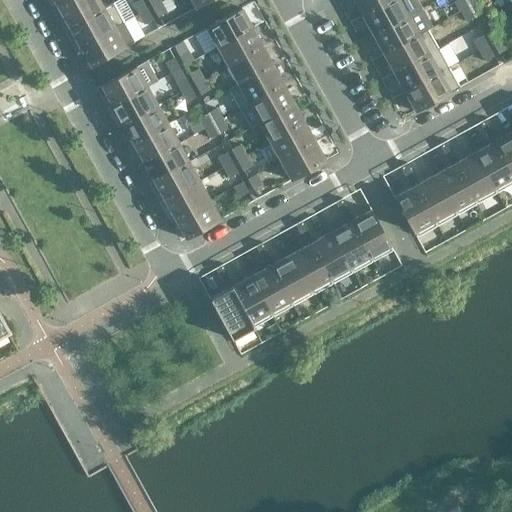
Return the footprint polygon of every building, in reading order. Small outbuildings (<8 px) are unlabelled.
[(53,0),(59,9),(75,0),(53,0)] [(104,8),(99,0),(75,0),(59,9),(69,28),(104,8)] [(123,0),(118,0),(113,3),(123,22),(124,23),(134,17),(123,0)] [(147,9),(141,0),(139,0),(133,4),(139,14),(147,9)] [(171,0),(164,0),(161,2),(167,12),(175,7),(171,0)] [(210,0),(191,0),(195,7),(196,8),(210,0)] [(353,0),(362,16),(392,0),(353,0)] [(408,16),(399,0),(392,0),(362,16),(373,35),(408,16)] [(399,0),(408,16),(422,8),(417,0),(399,0)] [(470,7),(465,0),(456,0),(455,1),(461,11),(470,7)] [(167,12),(161,2),(153,6),(158,17),(167,12)] [(484,12),(478,2),(470,7),(475,17),(484,12)] [(113,3),(104,8),(115,28),(124,23),(123,22),(113,3)] [(475,17),(470,7),(461,11),(467,22),(475,17)] [(80,47),(115,28),(104,8),(69,28),(80,47)] [(217,47),(252,27),(242,10),(242,8),(206,28),(207,29),(217,47)] [(428,30),(428,32),(433,29),(432,27),(422,8),(408,16),(419,34),(419,35),(428,30)] [(153,20),(147,9),(139,14),(144,24),(153,20)] [(383,54),(419,35),(419,34),(408,16),(373,35),(383,54)] [(134,17),(124,23),(133,41),(143,35),(134,17)] [(124,23),(115,28),(126,47),(134,42),(133,41),(124,23)] [(228,66),(263,47),(252,27),(217,47),(228,66)] [(126,47),(115,28),(80,47),(90,66),(126,47)] [(496,28),(487,32),(493,43),(502,38),(496,28)] [(205,53),(217,47),(207,29),(195,35),(205,53)] [(428,30),(419,35),(429,54),(438,49),(428,32),(428,30)] [(394,73),(429,54),(419,35),(383,54),(394,73)] [(488,46),(482,36),(473,40),(479,51),(488,46)] [(507,49),(502,38),(493,43),(499,53),(507,49)] [(175,47),(179,55),(188,50),(183,42),(175,47)] [(448,45),(439,50),(449,68),(458,62),(448,45)] [(494,56),(488,46),(479,51),(485,61),(494,56)] [(228,66),(238,84),(238,85),(273,66),(263,47),(228,66)] [(438,49),(429,54),(440,72),(449,68),(439,50),(438,49)] [(188,50),(179,55),(185,65),(193,61),(188,50)] [(404,92),(440,72),(429,54),(394,73),(404,92)] [(179,68),(174,58),(165,63),(171,73),(179,68)] [(193,61),(185,65),(190,74),(198,69),(193,61)] [(137,67),(147,86),(157,80),(147,62),(137,67)] [(457,65),(450,70),(459,87),(467,83),(457,65)] [(137,67),(136,66),(101,86),(112,105),(147,86),(137,67)] [(273,66),(238,85),(249,104),(284,85),(273,66)] [(179,68),(171,73),(176,81),(184,77),(179,68)] [(449,68),(440,72),(451,92),(459,88),(459,87),(450,70),(449,68)] [(198,69),(190,74),(195,84),(204,79),(198,69)] [(216,72),(204,79),(210,90),(222,83),(216,72)] [(416,111),(451,92),(440,72),(404,92),(415,111),(415,112),(416,111)] [(190,87),(184,77),(176,81),(181,92),(190,87)] [(210,90),(204,79),(195,84),(201,95),(210,90)] [(240,109),(249,104),(238,85),(230,90),(240,109)] [(284,85),(249,104),(259,123),(295,104),(284,85)] [(122,124),(157,105),(147,86),(112,105),(122,124)] [(196,98),(190,87),(181,92),(187,102),(196,98)] [(251,128),(259,123),(249,104),(240,109),(251,128)] [(270,142),(305,123),(295,104),(259,123),(270,142)] [(168,124),(157,105),(122,124),(133,143),(168,124)] [(222,119),(216,108),(208,113),(214,124),(222,119)] [(214,124),(208,113),(199,118),(200,119),(205,128),(214,124)] [(485,132),(489,130),(492,129),(487,118),(483,120),(480,122),(485,132)] [(194,135),(205,128),(200,119),(188,125),(194,135)] [(228,129),(222,119),(214,124),(219,134),(228,129)] [(280,161),(315,142),(305,123),(270,142),(280,161)] [(143,162),(178,143),(168,124),(133,143),(143,162)] [(211,139),(219,134),(214,124),(205,128),(211,139)] [(491,143),(495,141),(498,139),(492,129),(489,130),(485,132),(491,143)] [(511,131),(498,139),(495,141),(511,172),(511,131)] [(440,144),(445,154),(449,153),(452,151),(447,140),(443,142),(440,144)] [(511,177),(511,172),(495,141),(491,143),(475,152),(494,187),(511,177)] [(293,180),(326,162),(326,161),(315,142),(280,161),(291,180),(291,181),(293,180)] [(154,182),(189,162),(178,143),(143,162),(154,182)] [(240,145),(232,149),(237,160),(246,155),(240,145)] [(451,165),(455,163),(458,161),(452,151),(449,153),(445,154),(451,165)] [(232,163),(226,152),(218,157),(223,168),(232,163)] [(475,152),(458,161),(455,163),(474,198),(494,187),(475,152)] [(252,166),(246,155),(237,160),(243,170),(252,166)] [(199,181),(189,162),(154,182),(164,200),(199,181)] [(400,166),(405,177),(409,175),(412,173),(407,162),(403,164),(400,166)] [(238,173),(232,163),(223,168),(229,178),(238,173)] [(474,198),(455,163),(451,165),(435,174),(454,209),(474,198)] [(411,187),(415,185),(418,183),(412,173),(409,175),(405,177),(411,187)] [(262,185),(257,174),(248,179),(254,189),(262,185)] [(435,174),(418,183),(415,185),(434,220),(454,209),(435,174)] [(175,219),(210,200),(199,181),(164,200),(175,219)] [(248,192),(243,182),(234,187),(240,197),(248,192)] [(434,220),(415,185),(411,187),(394,197),(413,232),(434,220)] [(341,213),(344,211),(348,209),(342,198),(338,200),(335,202),(341,213)] [(186,239),(221,219),(220,218),(210,200),(175,219),(186,239)] [(348,209),(344,211),(341,213),(347,223),(350,221),(354,219),(348,209)] [(371,210),(354,219),(350,221),(370,256),(390,245),(371,210)] [(301,235),(305,233),(308,231),(302,220),(299,222),(295,224),(301,235)] [(370,256),(350,221),(347,223),(330,232),(350,267),(370,256)] [(307,245),(310,243),(314,241),(308,231),(305,233),(301,235),(307,245)] [(330,232),(314,241),(310,243),(330,278),(350,267),(330,232)] [(261,257),(265,255),(268,253),(262,242),(259,244),(255,246),(261,257)] [(330,278),(310,243),(307,245),(290,254),(310,289),(330,278)] [(261,257),(267,267),(270,265),(274,263),(268,253),(265,255),(261,257)] [(290,254),(274,263),(270,265),(290,300),(310,289),(290,254)] [(215,268),(221,279),(225,277),(228,275),(222,264),(219,266),(215,268)] [(290,300),(270,265),(267,267),(250,276),(270,311),(290,300)] [(227,289),(231,287),(234,285),(228,275),(225,277),(221,279),(227,289)] [(231,287),(250,322),(270,311),(250,276),(234,285),(231,287)] [(250,322),(231,287),(227,289),(210,299),(232,339),(253,328),(250,322)] [(0,318),(7,331),(8,331),(11,332),(6,322),(0,312),(0,318)]
